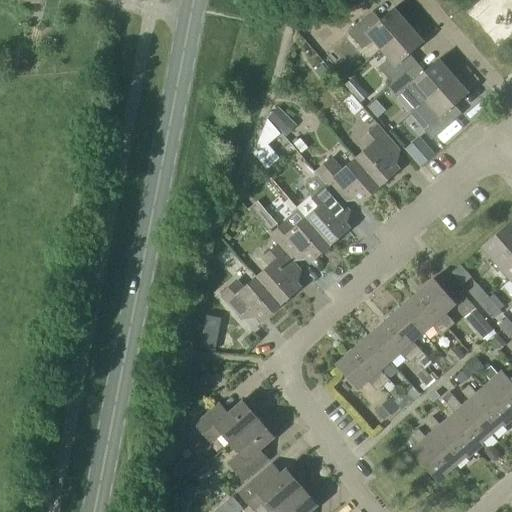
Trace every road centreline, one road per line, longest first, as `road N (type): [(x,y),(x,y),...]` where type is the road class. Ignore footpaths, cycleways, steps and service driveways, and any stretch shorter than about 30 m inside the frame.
road 1 (primary): [(96,511),(195,0)]
road 2 (residential): [(362,511),(354,474),(281,386),(279,363),(393,262),(402,228),(498,142)]
road 3 (residential): [(423,0),(511,102)]
